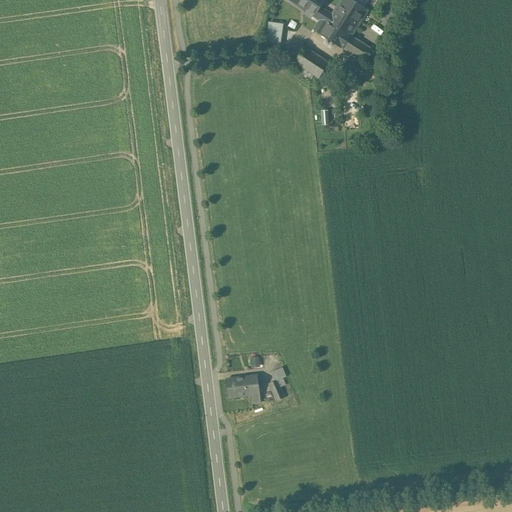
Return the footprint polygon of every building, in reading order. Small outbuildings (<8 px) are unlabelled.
[(325,0),(324,0),(290,0),(306,10),(305,12),(326,25),(327,26),(332,17),(333,17),(320,9),(325,0)] [(342,0),(333,17),(332,17),(327,26),(326,25),(320,34),(343,49),(351,37),(354,30),(356,32),(358,28),(357,27),(367,12),(348,0),(342,0)] [(267,42),(282,43),(282,22),(268,22),(267,42)] [(371,49),(351,37),(343,49),(363,61),(371,49)] [(304,48),(295,62),(301,67),(310,52),(304,48)] [(328,63),(310,52),(301,67),(318,78),(328,63)] [(251,368),(260,366),(259,356),(250,357),(251,368)] [(282,368),(271,372),(275,381),(277,380),(277,381),(286,377),(282,368)] [(257,376),(227,380),(229,399),(252,396),(251,385),(258,384),(257,376)] [(275,381),(269,384),(272,390),(280,387),(277,381),(277,380),(275,381)] [(258,384),(251,385),(252,396),(253,404),(261,402),(258,384)] [(280,387),(272,390),(275,397),(283,394),(280,387)]
